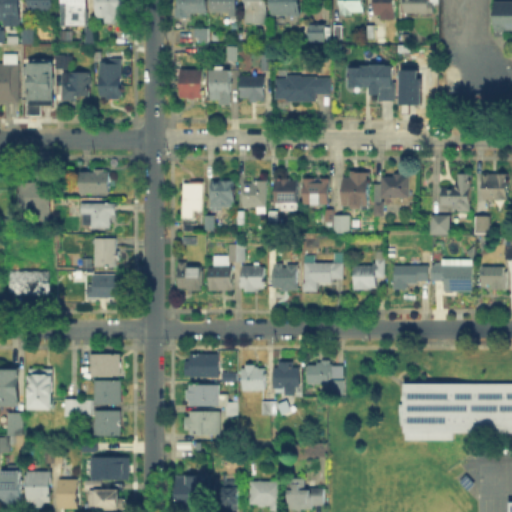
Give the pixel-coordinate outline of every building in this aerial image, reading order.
[(0,0),(24,0),(24,17),(0,16),(0,0)] [(54,0),(54,13),(31,13),(31,0),(54,0)] [(89,0),(89,25),(64,25),(64,0),(89,0)] [(94,0),(94,16),(103,16),(103,22),(117,21),(117,16),(125,16),(125,0),(94,0)] [(208,0),(208,16),(181,16),(181,0),(208,0)] [(213,0),(239,0),(239,14),(213,14),(213,0)] [(246,26),(246,0),(269,0),(269,26),(246,26)] [(274,15),(274,0),(301,0),(301,15),(274,15)] [(364,0),(364,14),(343,14),(343,0),(364,0)] [(395,0),(395,19),(377,19),(377,0),(395,0)] [(405,0),(435,0),(435,14),(405,14),(405,0)] [(511,0),(511,29),(493,29),(493,0),(511,0)] [(22,26),(33,26),(33,46),(22,46),(22,26)] [(312,26),(327,26),(327,42),(312,42),(312,26)] [(334,40),(334,26),(345,26),(344,40),(334,40)] [(370,41),(370,26),(386,26),(386,41),(370,41)] [(0,43),(0,28),(11,28),(11,43),(0,43)] [(86,44),(87,28),(95,28),(95,44),(86,44)] [(400,41),(400,28),(410,28),(410,41),(400,41)] [(209,39),(209,46),(202,46),(202,39),(196,39),(196,30),(209,30),(209,39)] [(62,35),(74,35),(74,45),(62,45),(62,35)] [(228,61),(228,47),(238,47),(238,61),(228,61)] [(59,67),(59,56),(75,56),(75,67),(59,67)] [(264,56),(272,56),(272,70),(264,70),(264,56)] [(103,62),(123,62),(123,99),(102,99),(103,62)] [(0,102),(0,63),(21,63),(21,102),(0,102)] [(31,102),(31,63),(55,63),(55,102),(31,102)] [(372,95),(372,88),(353,87),(353,68),(394,68),(394,100),(383,100),(383,95),(372,95)] [(185,71),(207,71),(207,82),(213,82),(213,69),(231,69),(231,101),(185,100),(185,71)] [(92,74),(92,99),(72,99),(72,103),(64,103),(65,73),(92,74)] [(243,76),(266,76),(266,100),(243,100),(243,76)] [(323,79),(323,85),(330,85),(330,94),(318,94),(318,104),(276,103),(277,78),(323,79)] [(422,80),(422,106),(404,105),(404,80),(422,80)] [(341,176),(349,176),(349,170),(368,170),(367,204),(360,204),(360,208),(349,208),(349,204),(341,204),(341,176)] [(81,193),(81,171),(114,171),(114,193),(81,193)] [(445,188),(459,188),(459,175),(473,175),(473,208),(445,208),(445,188)] [(387,217),(376,216),(376,188),(381,188),(382,176),(412,176),(412,196),(387,196),(387,217)] [(509,176),(509,199),(487,199),(487,176),(509,176)] [(302,177),(302,203),(327,202),(327,177),(302,177)] [(213,210),(213,181),(236,181),(236,210),(213,210)] [(278,181),(298,181),(298,210),(278,210),(278,181)] [(184,183),(204,183),(204,213),(195,213),(195,219),(184,219),(184,183)] [(246,183),(269,183),(269,210),(246,210),(246,183)] [(25,218),(25,185),(55,185),(55,218),(25,218)] [(85,228),(85,203),(116,203),(116,228),(85,228)] [(323,208),(323,220),(332,220),(332,208),(323,208)] [(333,231),(333,214),(348,214),(348,231),(333,231)] [(434,234),(434,216),(453,216),(453,234),(434,234)] [(491,217),(491,235),(478,235),(478,217),(491,217)] [(208,231),(208,218),(217,218),(217,231),(208,231)] [(98,267),(98,237),(119,237),(119,267),(98,267)] [(511,257),(511,244),(503,244),(503,257),(511,257)] [(231,261),(231,268),(234,268),(233,292),(210,292),(211,268),(217,268),(217,257),(230,257),(230,246),(246,246),(246,261),(231,261)] [(344,262),(344,278),(333,278),(333,284),(319,284),(319,291),(306,291),(306,256),(319,256),(319,262),(336,262),(336,253),(345,253),(344,262)] [(378,288),(351,288),(351,264),(378,264),(378,253),(387,253),(387,275),(378,275),(378,288)] [(198,264),(198,269),(203,269),(202,290),(180,290),(180,264),(198,264)] [(408,290),(395,290),(395,265),(429,265),(429,283),(408,283),(408,290)] [(276,266),(298,266),(298,290),(276,290),(276,266)] [(474,282),(474,292),(446,292),(446,282),(434,281),(434,266),(474,266),(474,282)] [(244,267),(265,267),(265,291),(244,291),(244,267)] [(485,267),(507,267),(507,290),(491,290),(491,285),(484,285),(485,267)] [(12,295),(12,271),(53,271),(53,295),(12,295)] [(95,299),(96,274),(123,274),(122,299),(95,299)] [(122,354),(122,377),(93,377),(93,354),(122,354)] [(220,355),(220,379),(188,378),(188,355),(220,355)] [(306,383),(306,363),(315,363),(315,361),(319,361),(319,358),(327,358),(327,362),(330,362),(330,376),(327,376),(327,383),(306,383)] [(267,368),(267,390),(244,390),(245,368),(267,368)] [(297,386),(297,395),(286,395),(286,386),(275,386),(275,368),(300,368),(300,386),(297,386)] [(54,370),(53,408),(31,408),(31,369),(54,370)] [(0,407),(0,370),(21,370),(21,407),(0,407)] [(328,393),(328,378),(342,378),(342,393),(328,393)] [(96,405),(96,381),(122,382),(122,405),(96,405)] [(403,382),(511,382),(511,511),(508,511),(508,500),(511,500),(511,431),(450,431),(450,438),(403,438),(403,424),(397,424),(397,402),(403,402),(403,382)] [(221,386),(221,394),(228,394),(228,405),(188,405),(188,386),(221,386)] [(79,401),(79,417),(66,417),(66,399),(79,399),(79,401)] [(79,414),(79,401),(92,401),(92,414),(79,414)] [(263,414),(263,402),(275,402),(275,414),(263,414)] [(228,417),(228,405),(238,405),(238,417),(228,417)] [(97,435),(97,410),(124,410),(124,435),(97,435)] [(10,437),(11,414),(25,414),(25,437),(10,437)] [(222,414),(222,435),(188,435),(188,414),(222,414)] [(0,452),(0,437),(10,437),(10,452),(0,452)] [(63,451),(63,464),(48,464),(48,451),(63,451)] [(131,458),(131,480),(94,480),(94,458),(131,458)] [(52,473),(52,506),(28,506),(28,473),(52,473)] [(175,507),(176,475),(205,475),(205,507),(175,507)] [(302,477),(302,487),(307,487),(307,485),(322,485),(322,504),(311,504),(311,507),(287,507),(287,477),(302,477)] [(3,479),(22,479),(22,503),(3,503),(3,479)] [(60,481),(78,481),(78,509),(60,509),(60,481)] [(254,505),(254,482),(279,482),(279,505),(254,505)] [(221,510),(221,483),(241,483),(240,510),(221,510)] [(92,510),(92,491),(123,491),(123,510),(92,510)]
